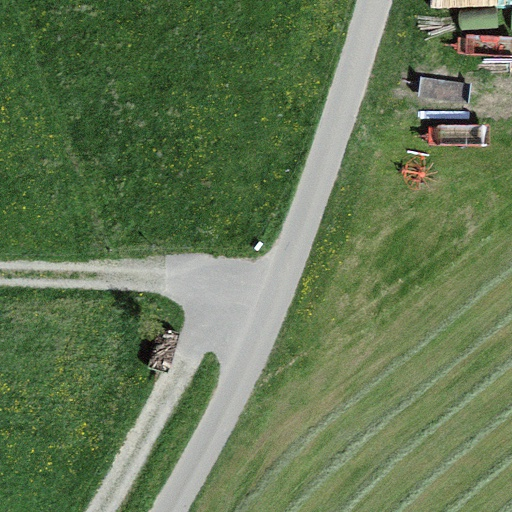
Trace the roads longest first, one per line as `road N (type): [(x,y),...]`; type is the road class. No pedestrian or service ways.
road 1 (tertiary): [(167,511),(282,281),(372,0)]
road 2 (track): [(0,276),(282,281)]
road 3 (track): [(212,280),(174,382),(104,511)]
